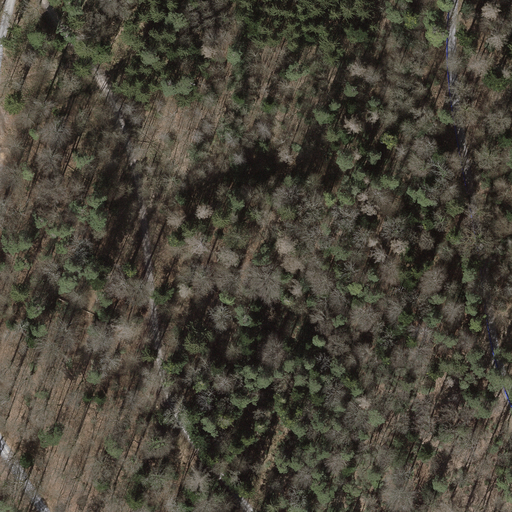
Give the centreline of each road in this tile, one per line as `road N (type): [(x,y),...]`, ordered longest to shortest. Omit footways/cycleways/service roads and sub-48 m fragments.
road 1 (track): [(52,0),(116,107),(136,189),(159,374),(184,428),(250,511)]
road 2 (track): [(455,0),(469,185),(496,359),(511,395)]
